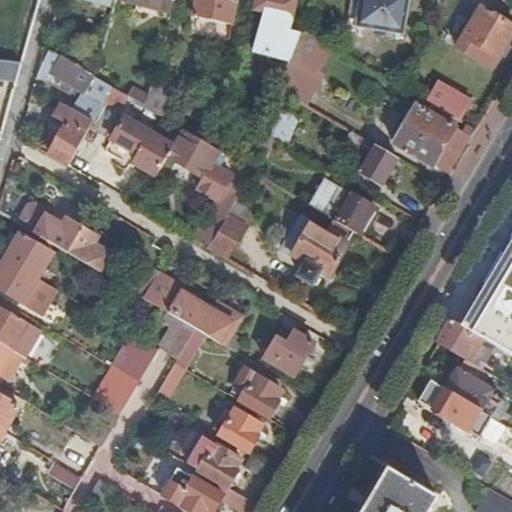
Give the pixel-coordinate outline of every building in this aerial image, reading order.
[(118,0),(89,0),(89,2),(116,9),(118,0)] [(177,0),(118,0),(116,9),(172,23),(177,0)] [(198,0),(195,17),(233,25),(239,0),(198,0)] [(293,61),(304,34),(293,32),(299,0),(258,0),(256,14),(266,16),(258,53),(293,61)] [(363,0),(363,3),(359,27),(404,35),(410,0),(363,0)] [(359,27),(363,3),(353,1),(349,26),(359,27)] [(511,26),(482,9),(459,50),(494,71),(511,40),(511,26)] [(333,48),(304,32),(304,34),(293,61),(281,92),(289,97),(307,107),(323,78),(317,75),(333,48)] [(96,80),(53,55),(47,66),(59,70),(57,78),(86,95),(88,91),(96,96),(97,94),(108,100),(113,90),(96,80)] [(24,66),(0,62),(0,79),(19,81),(24,66)] [(179,92),(154,84),(149,101),(147,109),(165,121),(171,124),(179,92)] [(440,84),(429,103),(461,122),(471,102),(440,84)] [(113,90),(108,100),(99,117),(96,123),(92,130),(108,138),(129,100),(113,90)] [(289,97),(281,92),(266,132),(276,138),(283,142),(293,116),(283,112),(289,97)] [(147,109),(149,101),(144,98),(141,107),(147,109)] [(470,146),(478,132),(469,127),(465,134),(457,130),(461,122),(429,103),(422,100),(395,145),(434,168),(435,167),(452,176),(455,170),(451,168),(465,144),(470,146)] [(90,120),(62,105),(53,121),(67,129),(51,157),(70,168),(92,130),(96,123),(90,120)] [(93,115),(90,120),(96,123),(99,117),(93,115)] [(168,163),(170,159),(176,150),(145,132),(126,121),(114,143),(139,157),(135,165),(159,179),(168,163)] [(185,133),(171,124),(165,121),(161,129),(181,141),(185,133)] [(266,132),(259,149),(271,153),(276,138),(266,132)] [(229,158),(214,149),(187,133),(177,150),(171,160),(170,159),(168,163),(175,167),(177,164),(206,181),(200,192),(219,203),(211,216),(225,224),(230,217),(253,180),(256,174),(251,171),(248,170),(235,191),(230,188),(234,180),(220,172),(229,158)] [(399,161),(352,133),(347,143),(372,158),(369,162),(365,160),(362,166),(366,169),(362,175),(383,188),(399,161)] [(263,179),(256,174),(253,180),(260,184),(263,179)] [(326,178),(315,196),(325,202),(326,200),(332,203),(342,187),(326,178)] [(315,196),(309,206),(335,221),(357,234),(359,235),(375,208),(342,187),(332,203),(326,200),(325,202),(315,196)] [(34,202),(19,226),(70,256),(84,231),(68,222),(64,227),(46,217),(50,211),(49,205),(48,205),(40,200),(34,202)] [(230,217),(225,224),(209,250),(229,261),(248,229),(230,217)] [(357,234),(335,221),(327,234),(304,220),(297,232),(292,230),(287,237),(291,240),(285,252),(308,266),(302,279),(315,286),(322,274),(332,279),(351,247),(349,246),(357,234)] [(84,231),(70,256),(102,275),(113,256),(96,246),(100,240),(84,231)] [(102,235),(100,240),(96,246),(113,256),(120,245),(102,235)] [(22,237),(7,261),(40,281),(55,256),(22,237)] [(511,238),(461,327),(495,347),(511,357),(511,238)] [(40,281),(7,261),(0,273),(0,289),(25,305),(40,281)] [(146,301),(160,276),(144,265),(129,291),(146,301)] [(177,273),(166,267),(161,275),(160,276),(172,282),(177,273)] [(172,282),(160,276),(146,301),(170,315),(179,320),(197,331),(206,337),(228,349),(235,338),(245,319),(225,308),(221,316),(211,311),(184,294),(186,290),(172,282)] [(216,303),(211,311),(221,316),(225,308),(216,303)] [(0,310),(0,343),(23,358),(28,348),(20,343),(28,328),(0,310)] [(179,320),(170,315),(164,327),(172,332),(179,320)] [(172,332),(160,352),(178,363),(197,331),(179,320),(172,332)] [(461,327),(453,322),(447,331),(439,344),(475,366),(478,360),(485,363),(495,347),(461,327)] [(316,345),(285,328),(266,361),(296,378),(316,345)] [(197,331),(178,363),(177,366),(186,372),(206,337),(197,331)] [(133,336),(114,369),(128,377),(141,384),(160,352),(133,336)] [(245,344),(235,338),(228,349),(239,356),(245,344)] [(23,358),(0,343),(0,376),(8,382),(21,360),(23,358)] [(241,404),(271,421),(273,418),(274,419),(282,407),(280,406),(281,404),(278,403),(284,393),(246,370),(238,384),(248,391),(241,404)] [(458,372),(447,391),(493,419),(501,407),(490,400),(494,392),(458,372)] [(141,384),(128,377),(109,409),(122,416),(141,384)] [(447,391),(433,383),(421,402),(493,446),(500,444),(509,429),(493,419),(447,391)] [(0,397),(0,430),(7,434),(21,410),(0,397)] [(109,409),(89,440),(103,448),(122,416),(109,409)] [(221,438),(251,455),(261,439),(258,437),(264,427),(237,411),(221,438)] [(146,417),(140,427),(136,435),(144,440),(155,421),(146,417)] [(217,482),(230,490),(240,473),(237,472),(243,461),(207,440),(200,452),(209,457),(200,472),(217,482)] [(270,483),(277,471),(252,456),(246,468),(270,483)] [(390,472),(365,511),(431,511),(439,500),(390,472)] [(239,511),(252,511),(256,506),(237,494),(230,490),(217,482),(213,490),(195,480),(187,494),(172,485),(164,497),(189,511),(216,511),(223,502),(239,511)] [(99,511),(113,488),(100,481),(96,488),(86,506),(95,511),(99,511)] [(256,506),(263,494),(244,483),(237,494),(256,506)] [(511,511),(511,504),(490,491),(477,511),(511,511)]
